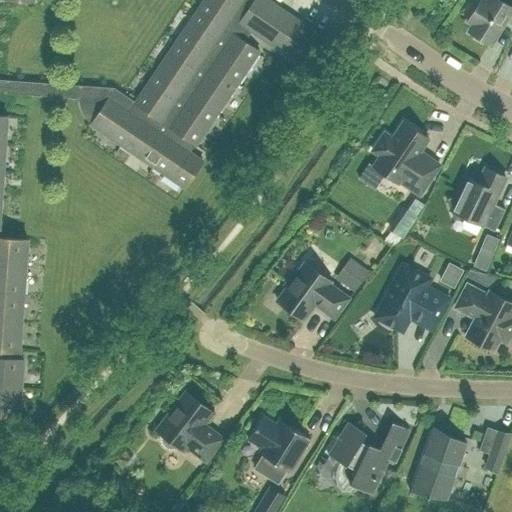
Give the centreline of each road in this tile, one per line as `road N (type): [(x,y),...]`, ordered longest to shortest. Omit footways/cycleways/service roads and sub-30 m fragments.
road 1 (residential): [(511,389),(351,378),(215,332)]
road 2 (residential): [(511,108),(374,24)]
